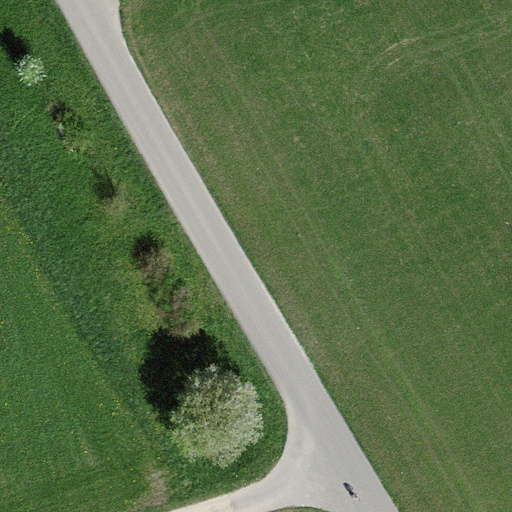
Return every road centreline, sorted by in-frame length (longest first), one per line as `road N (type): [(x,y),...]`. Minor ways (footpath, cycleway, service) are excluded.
road 1 (unclassified): [(62,0),(361,511)]
road 2 (track): [(336,470),(194,511)]
